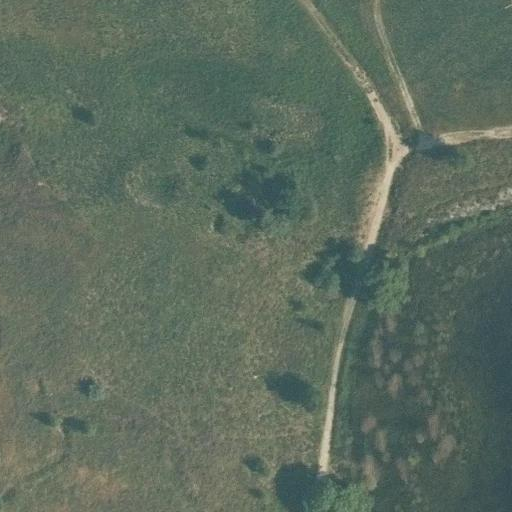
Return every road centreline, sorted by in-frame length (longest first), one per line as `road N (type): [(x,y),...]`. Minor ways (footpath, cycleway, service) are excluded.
road 1 (track): [(315,511),(337,359),(400,145)]
road 2 (track): [(400,145),(313,0)]
